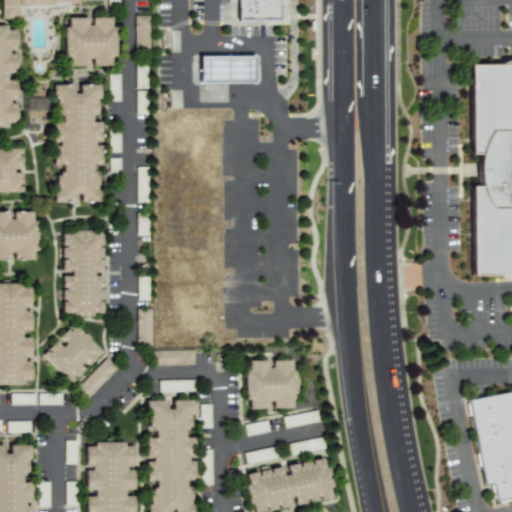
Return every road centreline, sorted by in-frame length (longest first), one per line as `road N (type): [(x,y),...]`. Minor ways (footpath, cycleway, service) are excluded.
road 1 (secondary): [(421,511),(391,311),(386,0)]
road 2 (secondary): [(332,127),(340,365),(365,511)]
road 3 (secondary): [(331,0),(332,127)]
